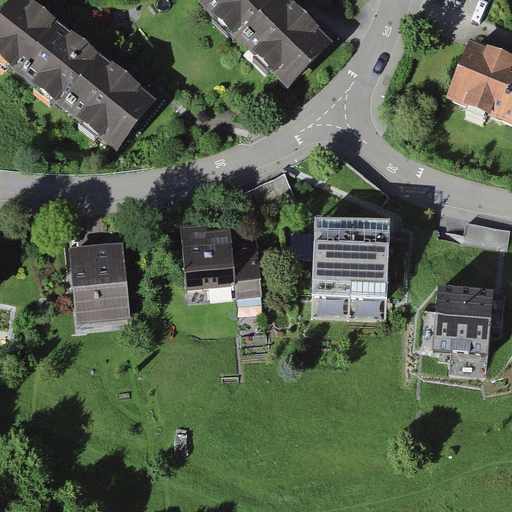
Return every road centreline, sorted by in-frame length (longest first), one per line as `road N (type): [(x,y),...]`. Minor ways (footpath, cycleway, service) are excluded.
road 1 (residential): [(329,104),(274,145),(210,170),(105,189),(0,186)]
road 2 (residential): [(329,104),(402,173),(511,206)]
road 3 (residential): [(392,0),(371,49),(329,104)]
